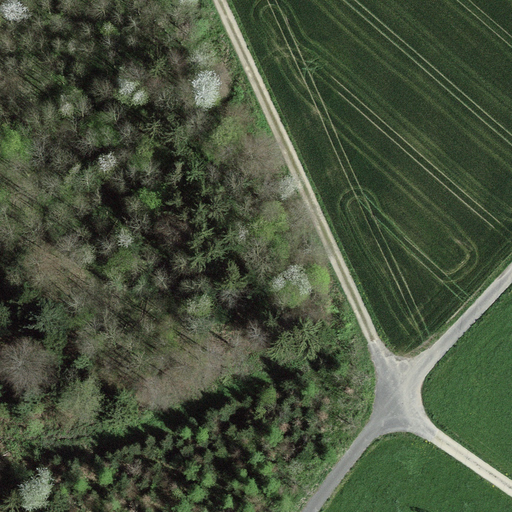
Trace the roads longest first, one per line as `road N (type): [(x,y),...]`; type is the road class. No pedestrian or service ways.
road 1 (track): [(312,511),(395,399),(218,0)]
road 2 (track): [(395,399),(511,272)]
road 3 (track): [(395,399),(511,482)]
